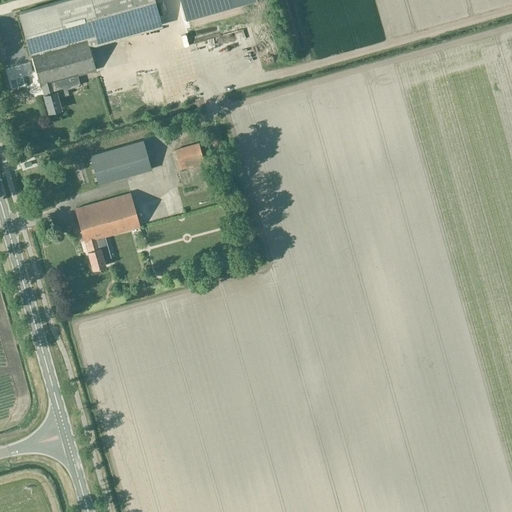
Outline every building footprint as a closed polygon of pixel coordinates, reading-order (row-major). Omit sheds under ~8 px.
[(95,70),(88,46),(161,25),(154,0),(58,0),(20,11),(31,52),(40,85),(42,84),(45,94),(43,94),(48,112),(60,108),(55,91),(54,91),(51,82),(95,70)] [(246,0),(179,0),(184,18),(246,0)] [(219,54),(205,56),(207,68),(221,66),(219,54)] [(146,153),(142,139),(89,154),(97,185),(151,169),(148,158),(153,157),(151,151),(146,153)] [(180,168),(203,162),(198,142),(174,149),(180,168)] [(104,236),(139,226),(129,193),(75,208),(84,241),(86,241),(89,250),(87,251),(92,268),(104,265),(103,259),(110,257),(104,236)]
